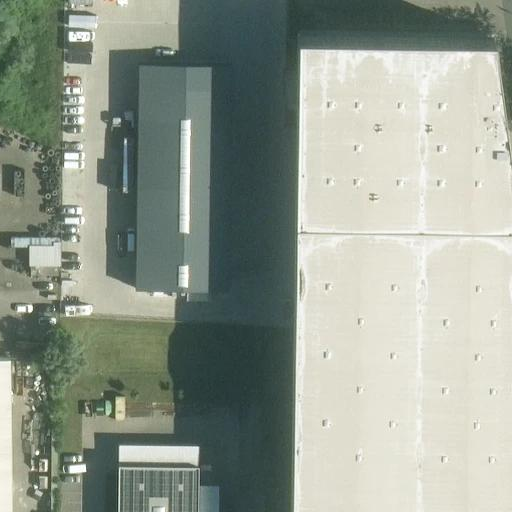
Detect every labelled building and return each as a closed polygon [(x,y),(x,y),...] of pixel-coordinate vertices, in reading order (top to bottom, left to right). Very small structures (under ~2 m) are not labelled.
[(511,511),(511,180),(493,38),(298,35),(290,511),(511,511)] [(228,64),(138,63),(135,286),(225,287),(228,64)] [(34,236),(33,263),(64,264),(65,237),(34,236)] [(11,511),(10,358),(0,357),(0,511),(11,511)] [(119,448),(118,511),(215,511),(217,483),(198,485),(198,444),(119,448)]
